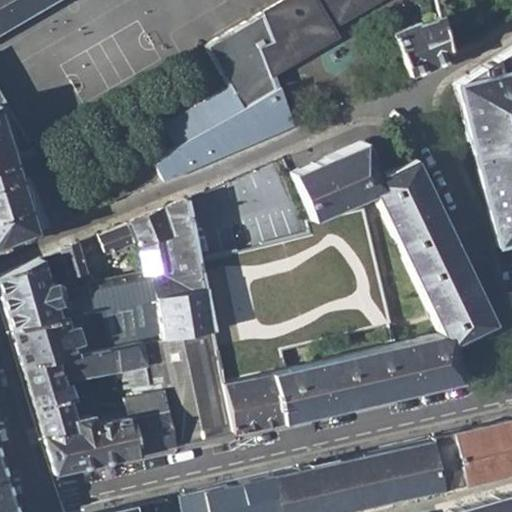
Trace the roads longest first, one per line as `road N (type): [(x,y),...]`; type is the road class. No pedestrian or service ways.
road 1 (residential): [(511,391),(35,501)]
road 2 (residential): [(35,501),(0,383)]
